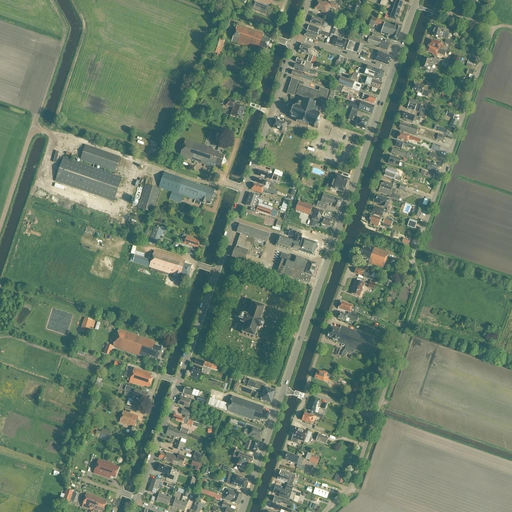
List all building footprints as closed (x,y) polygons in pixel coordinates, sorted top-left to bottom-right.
[(396,22),(403,2),(397,0),(391,0),(390,3),(395,4),(394,8),(386,5),(388,1),(384,0),(381,0),(380,6),(389,9),(393,10),(391,14),(381,10),(380,13),(391,16),(389,20),(396,22)] [(339,6),(336,6),(330,3),(330,5),(324,3),(324,4),(317,2),(315,10),(321,12),(321,13),(326,15),(329,7),(337,10),(339,6)] [(310,24),(320,27),(322,28),(325,21),(322,20),(318,19),(318,20),(312,18),(310,24)] [(396,43),(402,27),(396,25),(395,27),(384,24),(385,23),(371,18),(369,26),(374,28),(374,26),(383,29),(381,35),(386,36),(385,38),(387,39),(396,43)] [(259,49),(266,51),(270,41),(263,38),(263,36),(237,27),(231,43),(252,49),(252,48),(258,51),(259,49)] [(442,38),(445,39),(446,39),(448,35),(443,33),(445,30),(441,28),(440,29),(435,27),(431,37),(441,40),(442,38)] [(315,41),(317,35),(306,31),(304,37),(315,41)] [(389,45),(378,40),(371,38),(368,37),(365,36),(364,38),(368,40),(366,43),(378,47),(378,48),(387,52),(389,45)] [(346,41),(334,37),(331,46),(342,50),(346,41)] [(220,56),(225,42),(215,38),(209,52),(220,56)] [(430,41),(428,47),(442,51),(443,47),(440,46),(441,44),(436,42),(436,43),(430,41)] [(367,48),(349,42),(346,50),(360,55),(362,49),(366,51),(367,48)] [(310,64),(313,56),(309,55),(311,48),(301,45),(298,53),(309,56),(306,62),(310,64)] [(442,51),(428,47),(426,52),(432,55),(436,57),(437,54),(444,56),(445,53),(442,51)] [(388,65),(390,58),(390,57),(385,55),(386,55),(377,52),(374,61),(387,66),(388,65)] [(429,60),(424,58),(420,69),(426,71),(425,72),(429,73),(432,65),(434,65),(435,64),(437,65),(438,61),(438,59),(432,57),(431,60),(430,59),(429,60)] [(311,69),(312,65),(310,64),(297,59),(296,63),(300,64),(300,65),(301,66),(304,67),(311,69)] [(308,74),(310,70),(309,70),(295,65),(293,69),(298,70),(298,71),(302,73),(302,72),(308,74)] [(383,72),(366,66),(364,71),(359,69),(357,74),(362,76),(382,83),(384,75),(383,72)] [(293,71),(291,75),(307,81),(312,83),(313,79),(301,75),(302,74),(298,72),(297,73),(293,71)] [(361,85),(354,83),(340,78),(337,85),(352,90),(359,92),(361,85)] [(320,110),(319,110),(318,108),(318,107),(318,104),(324,106),(329,91),(319,88),(318,92),(303,87),(304,83),(291,79),(286,95),(290,96),(290,98),(293,107),(293,108),(292,108),(290,116),(291,116),(290,118),(296,120),(296,122),(308,126),(308,124),(314,126),(313,128),(318,130),(319,125),(317,125),(320,116),(318,116),(318,114),(319,110),(320,110)] [(376,90),(380,91),(382,84),(367,79),(366,82),(362,80),(361,84),(372,88),(371,90),(372,91),(374,92),(376,91),(376,90)] [(428,97),(429,95),(429,93),(427,92),(428,92),(423,91),(424,87),(414,84),(412,91),(418,93),(417,96),(421,97),(421,96),(427,98),(428,97)] [(376,99),(362,95),(361,99),(364,100),(365,98),(366,99),(365,102),(374,105),(376,99)] [(245,108),(235,105),(236,102),(228,99),(226,106),(233,109),(230,116),(241,120),(245,108)] [(408,104),(409,104),(407,109),(414,112),(420,114),(422,107),(421,107),(421,104),(409,99),(408,104)] [(371,115),(374,107),(361,102),(359,106),(350,102),(348,106),(358,110),(371,115)] [(365,130),(368,122),(358,119),(355,118),(358,111),(352,108),(348,120),(356,123),(355,127),(365,130)] [(414,117),(415,116),(404,113),(402,117),(404,118),(403,120),(406,121),(406,122),(412,124),(413,121),(419,123),(420,119),(414,117)] [(284,131),(287,124),(290,125),(291,122),(285,121),(284,123),(276,120),(274,125),(273,125),(273,127),(273,128),(282,131),(282,130),(284,131)] [(411,128),(400,124),(399,128),(400,129),(400,131),(409,134),(415,136),(417,130),(411,128)] [(409,136),(399,133),(397,140),(407,143),(408,140),(412,142),(413,138),(409,137),(409,136)] [(224,157),(219,155),(219,153),(213,151),(213,150),(186,140),(180,157),(214,169),(215,165),(220,167),(221,165),(224,164),(225,162),(223,159),(224,157)] [(413,147),(403,144),(396,142),(394,147),(401,150),(402,147),(412,150),(413,147)] [(439,152),(440,147),(433,144),(431,150),(439,152)] [(114,173),(120,158),(85,146),(80,161),(114,173)] [(410,155),(407,154),(404,153),(392,149),(391,153),(409,159),(410,155)] [(398,167),(401,160),(390,157),(388,164),(398,167)] [(114,202),(122,178),(63,158),(55,182),(114,202)] [(397,172),(386,168),(384,176),(394,180),(397,172)] [(270,180),(271,177),(267,175),(268,174),(262,172),(262,173),(259,171),(257,176),(266,179),(270,180)] [(180,204),(183,196),(195,201),(201,202),(202,204),(203,204),(205,204),(208,205),(210,205),(211,201),(213,201),(215,195),(214,195),(215,190),(164,173),(159,188),(171,193),(169,200),(180,204)] [(340,175),(337,175),(337,176),(335,175),(333,181),(329,180),(327,184),(326,188),(330,190),(330,189),(344,194),(348,180),(339,177),(340,176),(339,176),(340,175)] [(269,188),(270,184),(266,183),(267,182),(263,180),(262,181),(256,179),(255,183),(269,188)] [(393,197),(394,194),(393,194),(394,190),(391,189),(393,185),(383,182),(383,185),(381,184),(378,193),(389,196),(388,198),(399,201),(399,199),(393,197)] [(267,193),(274,195),(276,196),(277,192),(268,189),(264,187),(260,186),(254,184),(252,188),(267,193)] [(153,214),(160,190),(145,185),(138,209),(153,214)] [(247,200),(256,203),(257,200),(259,201),(260,199),(258,198),(249,195),(247,200)] [(320,203),(318,202),(316,207),(326,210),(327,207),(329,208),(330,207),(339,210),(342,201),(323,195),(320,203)] [(387,209),(390,200),(377,196),(375,203),(381,206),(381,207),(387,209)] [(259,204),(256,203),(247,200),(246,206),(254,209),(254,208),(257,209),(256,212),(274,218),(277,211),(272,210),(258,205),(259,204)] [(312,208),(313,207),(307,205),(307,204),(304,203),(304,204),(298,202),(295,211),(313,217),(312,220),(320,223),(322,218),(324,212),(315,209),(314,214),(310,213),(312,208)] [(383,213),(384,211),(374,207),(371,214),(381,218),(381,217),(383,218),(384,213),(383,213)] [(422,210),(415,208),(415,210),(413,215),(413,216),(419,218),(422,210)] [(384,220),(371,216),(369,221),(371,221),(370,224),(374,226),(374,227),(378,228),(380,222),(383,223),(382,224),(391,227),(392,223),(384,220)] [(330,228),(332,222),(323,218),(321,225),(330,228)] [(296,231),(299,224),(289,221),(287,228),(296,231)] [(237,233),(241,234),(255,239),(267,243),(269,236),(239,225),(237,233)] [(162,228),(157,226),(157,228),(154,227),(149,243),(158,246),(163,230),(162,229),(162,228)] [(292,230),(291,232),(290,231),(288,236),(295,238),(294,241),(279,236),(275,246),(291,251),(291,250),(312,257),(317,245),(300,239),(301,236),(297,234),(298,232),(292,230)] [(261,261),(249,257),(255,239),(241,234),(235,250),(234,250),(232,258),(259,267),(261,261)] [(186,237),(183,236),(180,243),(184,244),(184,245),(197,249),(200,241),(186,237)] [(383,269),(388,254),(370,247),(369,250),(362,248),(359,258),(358,261),(362,262),(363,259),(365,260),(364,261),(369,263),(368,264),(383,269)] [(187,277),(191,267),(184,265),(185,262),(154,252),(151,261),(136,257),(134,263),(151,269),(150,271),(162,275),(163,273),(173,276),(174,275),(180,277),(181,275),(187,277)] [(315,270),(316,265),(296,259),(297,259),(282,254),(277,269),(278,270),(277,273),(309,284),(311,277),(312,278),(314,273),(315,270)] [(363,271),(356,269),(354,274),(361,276),(361,275),(364,276),(363,278),(372,281),(373,278),(374,278),(376,274),(373,273),(368,271),(368,273),(363,271)] [(386,280),(383,286),(389,288),(392,282),(386,280)] [(359,297),(364,284),(355,281),(353,287),(354,287),(351,295),(359,297)] [(262,328),(264,324),(262,320),(261,320),(265,307),(252,302),(247,315),(243,314),(242,316),(240,316),(238,320),(240,321),(240,323),(241,323),(240,323),(241,324),(240,328),(243,329),(241,334),(254,339),(257,330),(258,330),(262,328)] [(338,309),(349,313),(350,314),(352,306),(340,302),(338,309)] [(350,314),(349,313),(348,316),(340,313),(338,319),(345,322),(346,318),(356,322),(358,316),(350,314)] [(91,321),(84,319),(80,332),(87,334),(91,321)] [(341,326),(340,330),(331,327),(328,337),(332,339),(332,340),(333,341),(334,342),(336,341),(339,342),(338,343),(344,346),(344,347),(373,358),(379,341),(341,326)] [(158,360),(162,349),(154,346),(155,343),(118,330),(112,347),(107,345),(104,354),(109,356),(113,347),(140,357),(140,356),(143,357),(143,356),(150,359),(150,357),(158,360)] [(385,339),(387,333),(382,331),(381,335),(376,333),(375,336),(385,339)] [(199,380),(202,369),(193,366),(189,376),(199,380)] [(152,375),(134,369),(131,377),(129,383),(133,384),(144,388),(144,387),(149,388),(152,379),(150,379),(152,375)] [(330,374),(327,374),(324,372),(323,373),(318,372),(317,375),(316,375),(315,376),(314,378),(315,378),(315,379),(328,383),(330,374)] [(265,385),(249,380),(247,387),(261,391),(260,394),(256,393),(254,399),(260,401),(264,403),(265,401),(271,403),(273,398),(274,398),(276,393),(274,392),(264,389),(265,385)] [(361,384),(355,382),(351,392),(357,394),(361,384)] [(136,390),(136,389),(127,386),(125,391),(134,394),(133,397),(140,399),(140,398),(145,400),(147,395),(136,390)] [(193,391),(185,388),(183,394),(191,397),(192,395),(196,397),(197,395),(198,393),(193,391)] [(263,407),(232,396),(229,405),(227,412),(233,414),(253,421),(254,420),(260,422),(260,420),(266,422),(269,413),(263,411),(263,407)] [(188,409),(191,401),(180,397),(177,405),(188,409)] [(131,406),(135,407),(135,406),(141,408),(142,404),(129,399),(127,406),(124,405),(122,408),(129,411),(131,406)] [(311,399),(307,411),(311,412),(310,415),(322,419),(323,416),(314,413),(319,402),(311,399)] [(185,416),(184,419),(189,420),(190,418),(189,417),(191,413),(182,410),(181,414),(185,416)] [(135,427),(138,417),(123,412),(119,423),(129,426),(130,426),(135,427)] [(313,423),(315,418),(304,414),(303,414),(301,420),(302,421),(310,425),(311,422),(313,423)] [(189,420),(184,419),(174,415),(172,420),(177,421),(178,422),(182,424),(183,423),(192,427),(193,422),(189,421),(189,420)] [(187,439),(188,436),(180,432),(168,428),(166,434),(177,439),(178,438),(178,436),(187,439)] [(260,440),(263,432),(251,428),(249,436),(260,440)] [(307,432),(295,428),(290,442),(297,445),(298,441),(304,443),(307,432)] [(111,433),(102,430),(101,433),(96,432),(94,438),(108,443),(111,433)] [(326,445),(328,438),(318,434),(315,441),(326,445)] [(253,442),(248,441),(247,440),(244,449),(250,451),(249,452),(255,454),(259,444),(253,441),(253,442)] [(252,463),(253,460),(252,458),(240,454),(241,452),(236,450),(233,458),(239,460),(237,466),(240,467),(239,469),(244,471),(245,469),(247,469),(249,463),(251,464),(252,463)] [(194,452),(192,458),(199,460),(201,454),(194,452)] [(166,455),(160,453),(158,459),(164,461),(163,461),(172,464),(175,457),(166,454),(166,455)] [(296,464),(299,457),(287,453),(284,460),(296,464)] [(317,465),(319,458),(311,455),(309,462),(317,465)] [(113,466),(113,465),(98,460),(94,474),(110,479),(110,476),(115,478),(119,468),(113,466)] [(172,481),(174,477),(170,475),(172,469),(159,464),(157,472),(167,476),(166,479),(172,481)] [(291,487),(293,483),(288,481),(291,475),(280,471),(277,480),(278,480),(288,483),(287,486),(291,487)] [(241,478),(234,475),(231,486),(236,487),(244,489),(247,481),(241,478)] [(337,482),(342,484),(345,477),(340,475),(337,482)] [(157,488),(158,488),(159,485),(159,482),(152,480),(150,486),(157,488)] [(197,494),(220,502),(221,497),(204,491),(207,481),(202,480),(197,494)] [(293,488),(288,487),(284,485),(283,488),(276,486),(275,486),(273,493),(279,495),(278,497),(289,500),(293,488)] [(160,489),(158,488),(157,488),(150,486),(148,492),(155,494),(157,489),(159,490),(160,489)] [(326,499),(328,493),(315,488),(313,494),(326,499)] [(77,494),(67,490),(63,501),(73,504),(77,494)] [(239,505),(242,495),(227,490),(224,500),(239,505)] [(156,502),(162,504),(165,496),(161,495),(162,493),(159,492),(159,494),(158,494),(156,502)] [(99,511),(103,511),(107,501),(86,494),(82,507),(93,511),(95,511),(96,511),(97,511),(99,511)] [(168,498),(165,496),(162,504),(168,506),(171,499),(171,497),(169,496),(168,498)] [(292,504),(286,501),(282,500),(274,497),(273,502),(276,504),(280,505),(281,503),(291,507),(292,504)] [(172,507),(178,510),(181,502),(177,501),(178,499),(175,498),(175,500),(172,507)] [(181,502),(178,510),(184,511),(187,504),(187,502),(185,501),(184,503),(181,502)]
